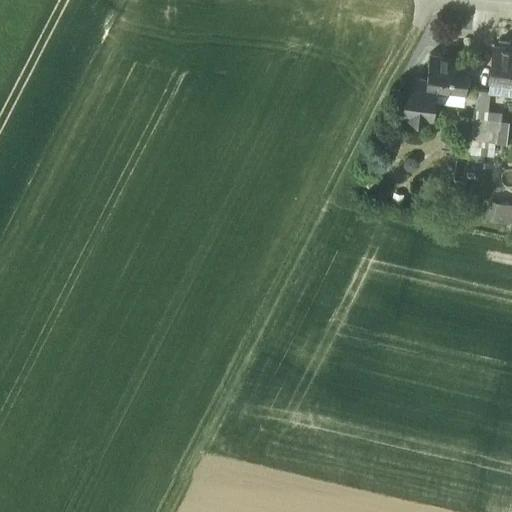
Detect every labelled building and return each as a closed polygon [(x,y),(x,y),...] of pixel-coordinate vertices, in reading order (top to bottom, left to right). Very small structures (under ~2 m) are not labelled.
[(511,47),(494,46),(490,80),(491,80),(511,82),(511,47)] [(469,58),(430,54),(427,79),(426,88),(434,89),(465,92),(469,58)] [(427,79),(415,78),(413,96),(406,95),(404,115),(431,118),(432,113),(434,89),(426,88),(427,79)] [(511,82),(491,80),(489,91),(489,92),(490,92),(511,94),(511,82)] [(465,92),(434,89),(432,113),(460,116),(463,116),(465,92)] [(474,117),(501,120),(502,111),(489,110),(490,92),(489,92),(489,91),(477,89),(474,117)] [(463,116),(460,116),(457,138),(471,140),(474,117),(463,116)] [(487,119),(474,117),(471,140),(484,141),(487,119)] [(501,120),(487,119),(484,141),(493,142),(498,143),(501,120)] [(471,140),(457,138),(456,150),(470,151),(471,140)] [(484,141),(471,140),(470,151),(470,152),(485,153),(492,154),(493,142),(484,141)] [(485,153),(470,152),(468,162),(484,164),(485,153)] [(500,207),(490,204),(487,217),(508,222),(511,204),(501,202),(500,207)]
